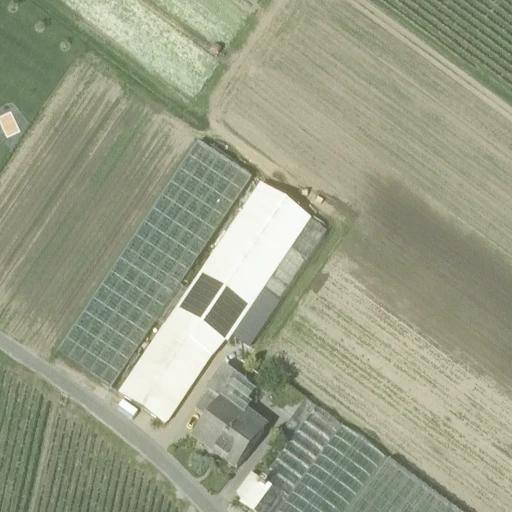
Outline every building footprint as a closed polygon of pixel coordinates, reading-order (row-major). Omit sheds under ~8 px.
[(164,429),(217,349),(172,319),(189,293),(180,288),(251,181),(197,145),(57,356),(111,392),(156,324),(164,330),(119,398),(164,429)] [(222,353),(230,341),(310,222),(258,188),(189,293),(172,319),(217,349),(222,353)] [(326,233),(310,222),(230,341),(235,344),(237,341),(249,349),(326,233)] [(220,402),(230,410),(246,389),(224,373),(208,395),(219,403),(220,402)] [(291,422),(305,402),(282,386),(267,405),(291,422)] [(248,390),(246,389),(230,410),(220,402),(219,403),(217,406),(249,430),(252,426),(254,427),(256,424),(245,416),(248,390)] [(194,413),(206,422),(217,406),(219,403),(208,395),(194,413)] [(283,432),(293,439),(315,410),(305,402),(291,422),(283,432)] [(192,440),(236,472),(264,434),(254,427),(252,426),(249,430),(217,406),(206,422),(192,440)] [(315,409),(315,410),(293,439),(260,484),(251,478),(238,495),(240,500),(242,507),(241,509),(244,511),(272,511),(337,425),(315,409)] [(347,511),(385,461),(341,428),(278,511),(347,511)] [(453,511),(385,461),(347,511),(453,511)]
